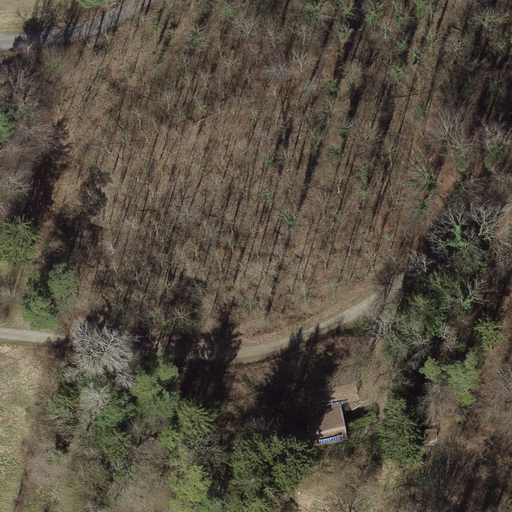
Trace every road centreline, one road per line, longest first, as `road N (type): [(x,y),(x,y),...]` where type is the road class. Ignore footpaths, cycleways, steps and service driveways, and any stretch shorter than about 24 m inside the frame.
road 1 (track): [(511,212),(394,314),(249,358),(0,332)]
road 2 (track): [(0,44),(51,43),(148,0)]
